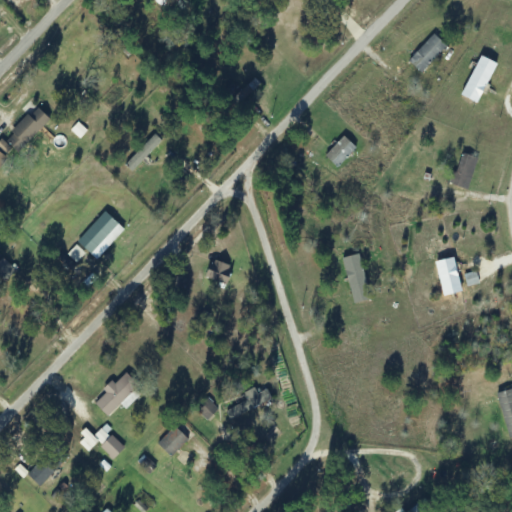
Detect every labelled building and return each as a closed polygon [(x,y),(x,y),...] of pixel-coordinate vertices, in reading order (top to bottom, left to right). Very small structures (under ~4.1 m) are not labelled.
[(411,50),(419,56),(449,21),(441,15),(411,50)] [(492,73),(497,75),(503,61),(490,55),(477,84),(485,88),(492,73)] [(244,97),(257,85),(253,80),(240,92),(244,97)] [(368,119),(394,95),(387,88),(362,112),(368,119)] [(355,148),(342,136),(321,156),(334,169),(355,148)] [(465,190),(477,159),(459,152),(447,183),(465,190)] [(76,241),(94,260),(124,230),(105,212),(76,241)] [(351,304),(369,299),(358,254),(339,259),(351,304)] [(233,270),(215,258),(204,274),(222,286),(233,270)] [(0,261),(0,285),(1,286),(16,273),(3,259),(0,261)] [(143,392),(125,373),(92,402),(105,417),(119,404),(124,410),(143,392)] [(511,386),(494,392),(508,439),(511,437),(511,386)] [(169,458),(189,437),(175,423),(155,444),(169,458)] [(123,450),(106,433),(97,441),(114,458),(123,450)] [(68,460),(54,446),(26,475),(40,488),(68,460)]
